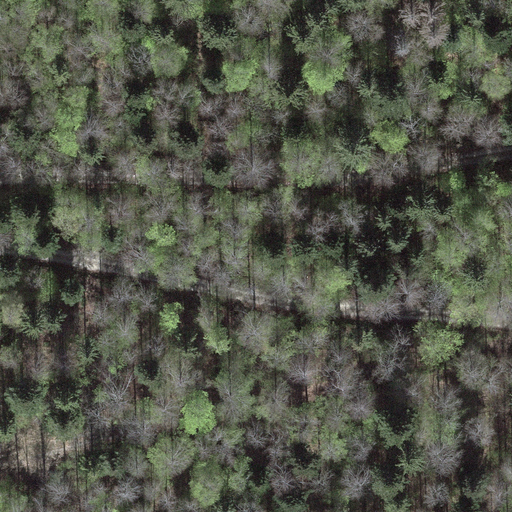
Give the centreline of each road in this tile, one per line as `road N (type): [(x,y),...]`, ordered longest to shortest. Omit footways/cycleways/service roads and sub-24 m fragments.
road 1 (track): [(0,457),(332,386),(412,356),(511,343)]
road 2 (track): [(511,323),(298,312),(0,246)]
road 3 (track): [(0,174),(344,180),(511,153)]
